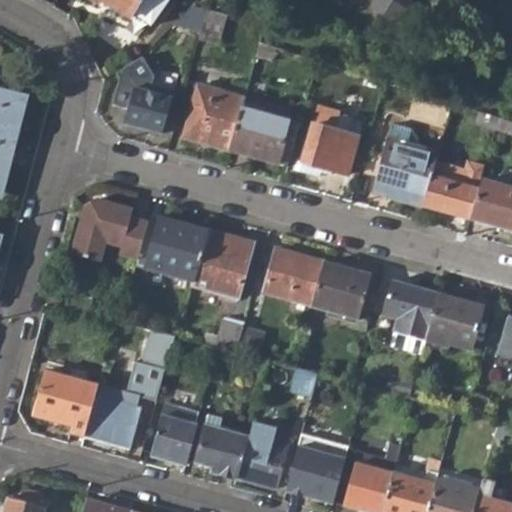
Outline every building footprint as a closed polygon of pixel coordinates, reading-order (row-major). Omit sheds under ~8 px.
[(100,0),(129,18),(139,0),(100,0)] [(377,0),(381,18),(413,10),(410,0),(377,0)] [(206,9),(193,5),(174,23),(200,31),(206,9)] [(199,36),(218,42),(225,14),(206,9),(200,31),(199,36)] [(256,55),(271,60),(275,47),(260,42),(256,55)] [(408,46),(397,81),(417,88),(428,52),(408,46)] [(124,121),(163,132),(173,97),(133,86),(135,80),(122,77),(114,103),(128,107),(124,121)] [(183,136),(231,149),(244,100),(245,97),(198,83),(183,136)] [(31,95),(0,87),(0,93),(23,100),(10,145),(16,147),(31,95)] [(0,141),(10,145),(23,100),(0,93),(0,141)] [(264,106),(244,100),(231,149),(278,161),(290,119),(262,111),(264,106)] [(300,169),(319,175),(322,166),(346,172),(361,119),(317,107),(300,169)] [(474,123),(495,130),(496,128),(499,116),(478,110),(474,123)] [(496,128),(511,133),(511,120),(499,116),(496,128)] [(374,191),(423,206),(431,175),(437,151),(390,137),(374,191)] [(0,185),(10,145),(0,141),(0,185)] [(0,185),(0,195),(3,196),(16,147),(10,145),(0,185)] [(479,189),(431,175),(423,206),(471,219),(479,189)] [(511,186),(482,178),(479,189),(471,219),(511,230),(511,186)] [(108,241),(122,244),(120,252),(138,256),(148,219),(131,214),(132,207),(99,197),(86,204),(72,252),(103,260),(108,241)] [(145,266),(194,279),(207,227),(178,219),(176,225),(159,220),(145,266)] [(193,283),(239,297),(256,241),(207,227),(194,279),(193,283)] [(264,290),(313,305),(313,303),(324,260),(276,245),(264,290)] [(313,305),(360,317),(372,272),(324,260),(313,303),(313,305)] [(396,328),(429,337),(440,292),(394,279),(384,314),(400,318),(396,328)] [(61,306),(90,314),(95,297),(65,289),(61,306)] [(427,344),(449,350),(451,342),(474,348),(486,305),(440,292),(429,337),(427,344)] [(219,347),(238,351),(244,326),(246,320),(225,315),(217,346),(219,347)] [(511,318),(507,317),(495,363),(511,367),(511,318)] [(238,351),(260,358),(267,332),(244,326),(238,351)] [(144,362),(165,368),(170,352),(175,336),(153,329),(144,362)] [(175,336),(170,352),(214,364),(219,347),(217,346),(175,336)] [(272,383),(313,394),(319,374),(270,360),(261,390),(270,392),(272,383)] [(71,431),(84,435),(99,382),(45,368),(33,413),(73,424),(71,431)] [(84,435),(131,447),(142,407),(137,405),(141,394),(99,382),(84,435)] [(165,401),(152,454),(186,463),(201,411),(165,401)] [(217,471),(237,477),(249,436),(221,427),(224,420),(208,416),(196,459),(219,466),(217,471)] [(237,477),(275,487),(290,437),(275,433),(272,442),(249,436),(237,477)] [(301,434),(285,489),(285,490),(333,502),(349,446),(301,434)] [(391,442),(387,459),(398,462),(402,445),(391,442)] [(359,451),(355,462),(394,472),(398,462),(387,459),(359,451)] [(430,459),(427,469),(438,473),(441,462),(430,459)] [(367,511),(383,511),(394,472),(355,462),(344,505),(367,511)] [(424,481),(394,472),(383,511),(427,511),(437,477),(438,473),(427,469),(424,481)] [(427,511),(473,511),(480,488),(437,477),(427,511)] [(4,511),(43,511),(45,506),(38,503),(42,491),(21,485),(18,500),(9,497),(4,511)] [(473,511),(511,511),(511,503),(487,497),(489,488),(481,485),(480,488),(473,511)] [(132,511),(133,511),(87,499),(83,511),(132,511)]
